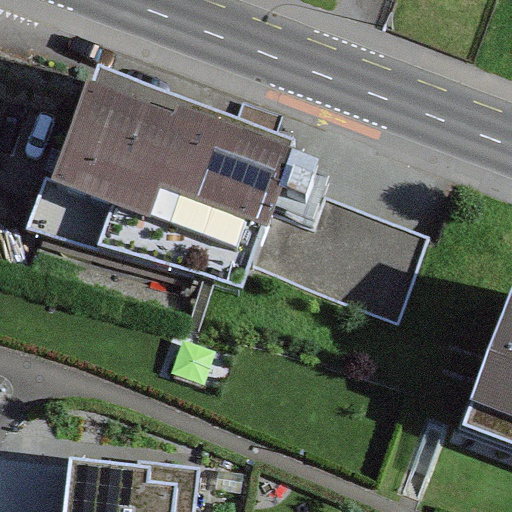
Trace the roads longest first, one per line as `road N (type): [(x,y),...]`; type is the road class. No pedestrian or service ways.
road 1 (residential): [(433,511),(165,386),(0,335)]
road 2 (secondary): [(511,149),(119,0)]
